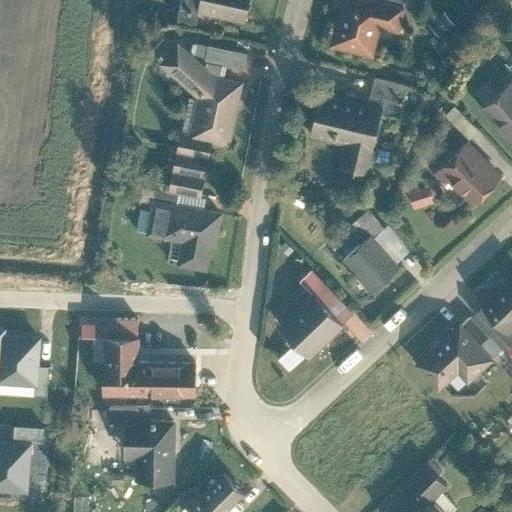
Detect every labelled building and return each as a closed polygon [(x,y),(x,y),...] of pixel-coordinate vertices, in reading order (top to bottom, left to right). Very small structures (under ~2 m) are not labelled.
[(245,21),(249,0),(199,0),(198,12),(245,21)] [(393,0),(342,0),(332,46),(373,54),(379,28),(402,33),(408,3),(393,0)] [(213,143),(230,148),(242,83),(217,76),(176,40),(157,63),(195,97),(188,139),(213,143)] [(404,84),(373,78),(368,101),(384,105),(399,108),(404,84)] [(511,80),(483,107),(511,139),(511,80)] [(368,101),(320,91),(310,138),(343,145),(338,167),(370,174),(384,105),(368,101)] [(476,129),(453,103),(443,113),(466,138),(476,129)] [(178,138),(169,194),(183,196),(204,199),(213,143),(188,139),(178,138)] [(502,179),(466,142),(437,170),(474,207),(502,179)] [(433,200),(431,188),(412,191),(414,203),(433,200)] [(169,194),(154,192),(153,204),(174,207),(181,208),(183,196),(169,194)] [(213,271),(221,213),(181,208),(174,207),(169,241),(183,243),(179,266),(213,271)] [(409,245),(391,223),(373,237),(392,260),(409,245)] [(368,290),(397,265),(392,260),(373,237),(370,233),(341,259),(368,290)] [(342,296),(311,263),(295,279),(310,294),(327,311),(342,296)] [(511,274),(483,300),(509,329),(511,326),(511,274)] [(327,311),(310,294),(279,325),(308,354),(339,324),(327,311)] [(502,346),(511,337),(511,332),(509,329),(483,300),(471,311),(502,346)] [(502,346),(471,311),(458,322),(490,357),(502,346)] [(8,316),(0,315),(0,365),(5,365),(7,325),(8,316)] [(490,357),(458,322),(413,361),(438,389),(458,371),(466,379),(490,357)] [(45,328),(7,325),(5,365),(4,373),(41,375),(45,328)] [(103,392),(197,395),(198,358),(144,356),(145,335),(115,334),(114,359),(104,359),(103,392)] [(155,403),(111,400),(110,419),(126,422),(153,422),(155,403)] [(172,477),(172,422),(153,422),(126,422),(126,457),(138,457),(138,477),(172,477)] [(33,435),(0,432),(0,480),(29,483),(33,435)] [(447,486),(423,462),(406,479),(423,496),(430,503),(447,486)] [(221,511),(243,490),(222,470),(198,495),(214,511),(221,511)] [(438,511),(430,503),(423,496),(407,511),(438,511)]
